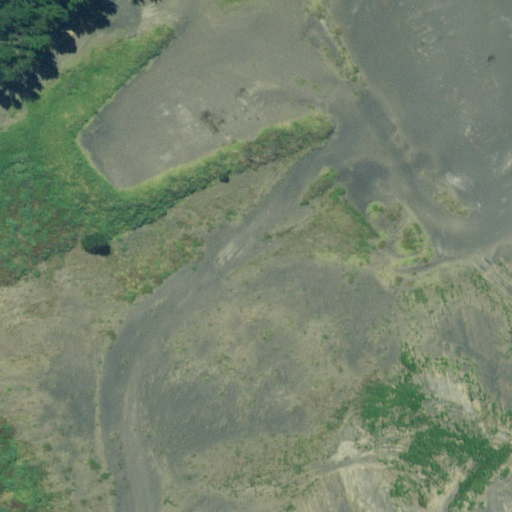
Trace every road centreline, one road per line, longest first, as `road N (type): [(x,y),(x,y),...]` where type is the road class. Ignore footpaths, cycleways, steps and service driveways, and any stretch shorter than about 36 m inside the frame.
road 1 (unclassified): [(511,120),(386,104),(211,52),(111,0)]
road 2 (track): [(118,4),(0,117)]
